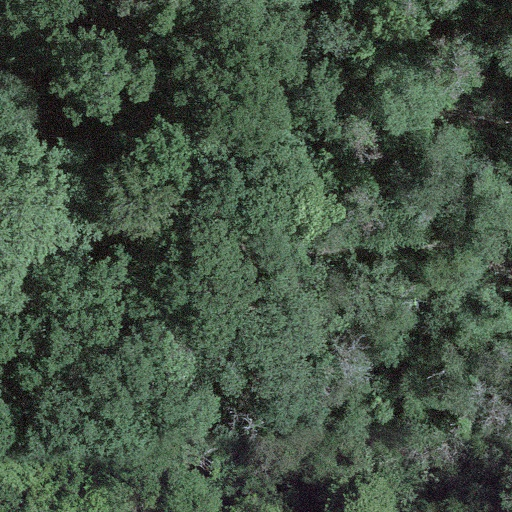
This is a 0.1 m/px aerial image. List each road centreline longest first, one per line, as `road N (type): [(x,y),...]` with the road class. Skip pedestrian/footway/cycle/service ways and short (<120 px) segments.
road 1 (track): [(494,0),(500,150)]
road 2 (track): [(48,0),(28,85),(0,138)]
